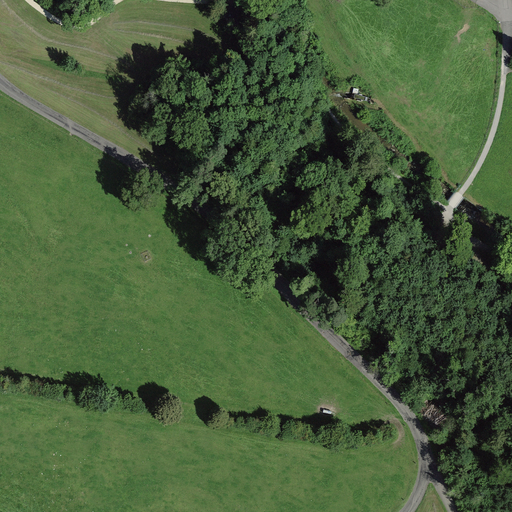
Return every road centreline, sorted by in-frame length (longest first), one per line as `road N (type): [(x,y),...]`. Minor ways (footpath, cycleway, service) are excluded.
road 1 (unclassified): [(427,460),(414,424),(381,384),(216,223),(167,183),(0,81)]
road 2 (track): [(183,0),(264,15),(341,127),(447,212),(461,234),(511,263)]
road 3 (track): [(447,212),(484,154),(504,69)]
